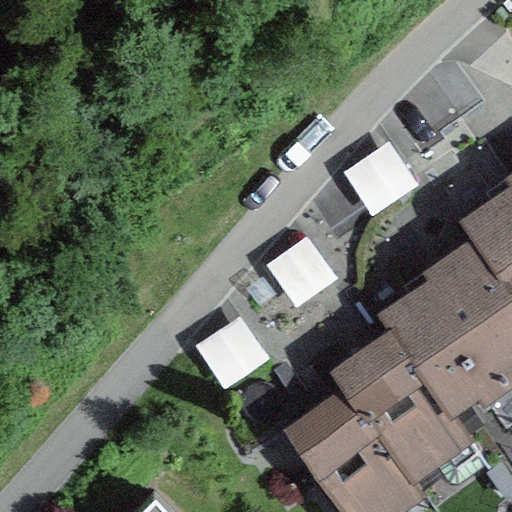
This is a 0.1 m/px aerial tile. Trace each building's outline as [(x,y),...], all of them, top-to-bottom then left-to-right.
[(391,129),(345,157),(372,200),(418,171),(391,129)] [(291,433),(345,511),(406,511),(427,498),(416,483),(435,470),(449,488),(460,489),(493,466),(461,419),(482,404),(487,412),(511,394),(511,177),(508,180),(511,185),(511,189),(462,224),(474,241),(426,274),(432,283),(383,316),(395,334),(336,375),(348,393),(291,433)] [(313,228),(273,245),(291,288),(332,271),(313,228)] [(227,373),(269,343),(239,302),(197,332),(227,373)] [(165,511),(156,502),(146,511),(165,511)]
